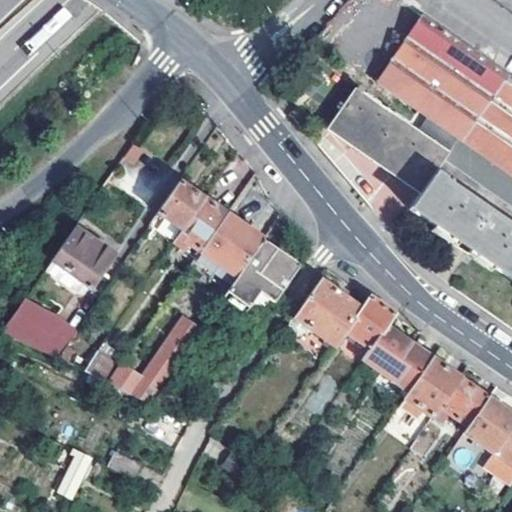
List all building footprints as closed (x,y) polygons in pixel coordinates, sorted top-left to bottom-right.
[(378,83),(459,139),(449,154),(444,161),(511,207),(511,81),(506,77),(422,19),(378,83)] [(299,87),(288,96),(299,110),(310,100),(299,87)] [(449,154),(357,90),(331,125),(424,191),(433,177),(444,161),(449,154)] [(424,191),(410,211),(463,247),(511,280),(511,231),(433,177),(424,191)] [(178,183),(156,215),(182,232),(204,201),(178,183)] [(226,216),(204,201),(182,232),(177,240),(198,255),(226,216)] [(226,216),(198,255),(236,280),(263,241),(226,216)] [(114,255),(75,227),(51,261),(90,288),(114,255)] [(227,293),(249,309),(260,294),(270,301),(274,304),(300,267),(263,241),(236,280),(227,293)] [(342,337),(360,310),(320,281),(295,319),(336,346),(342,337)] [(260,294),(249,309),(259,316),(270,301),(260,294)] [(369,297),(360,310),(342,337),(347,340),(350,336),(370,349),(385,327),(394,315),(374,301),(369,297)] [(0,332),(56,359),(64,348),(73,335),(55,322),(50,328),(18,307),(0,332)] [(149,405),(201,330),(184,319),(148,368),(128,354),(107,384),(149,405)] [(370,349),(362,360),(388,377),(392,370),(414,384),(431,359),(385,327),(370,349)] [(107,384),(128,354),(117,347),(95,378),(107,384)] [(77,354),(64,348),(56,359),(71,367),(77,354)] [(431,359),(414,384),(404,399),(432,418),(440,407),(459,377),(442,366),(431,359)] [(467,427),(488,397),(459,377),(440,407),(467,427)] [(154,404),(171,416),(180,401),(164,389),(154,404)] [(488,397),(467,427),(463,432),(492,453),(511,425),(511,414),(493,401),(488,397)] [(511,425),(492,453),(490,457),(494,472),(511,483),(511,481),(511,425)] [(57,492),(75,500),(93,457),(75,449),(57,492)] [(272,476),(232,450),(222,464),(262,490),(272,476)] [(114,452),(108,467),(133,479),(140,465),(114,452)]
